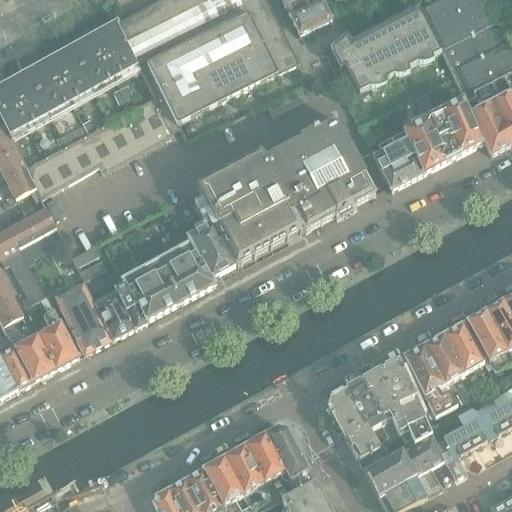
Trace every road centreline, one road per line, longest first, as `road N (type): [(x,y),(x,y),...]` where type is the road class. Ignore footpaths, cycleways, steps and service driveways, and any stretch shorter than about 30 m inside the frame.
road 1 (residential): [(0,445),(511,177)]
road 2 (residential): [(295,399),(511,280)]
road 3 (residential): [(122,492),(295,399)]
road 4 (residential): [(356,511),(295,399)]
